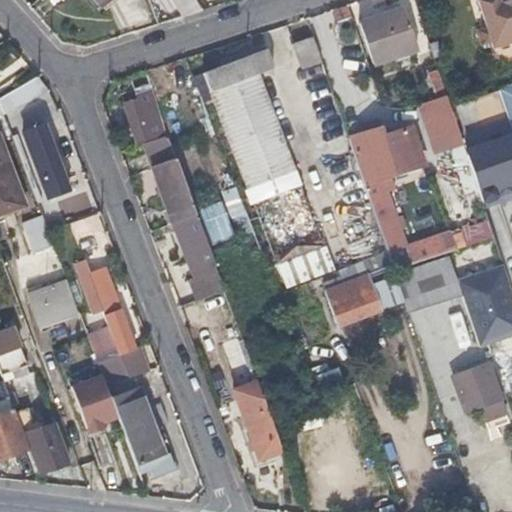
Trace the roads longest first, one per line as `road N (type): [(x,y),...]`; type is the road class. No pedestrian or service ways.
road 1 (residential): [(58,79),(231,511)]
road 2 (residential): [(58,79),(284,5)]
